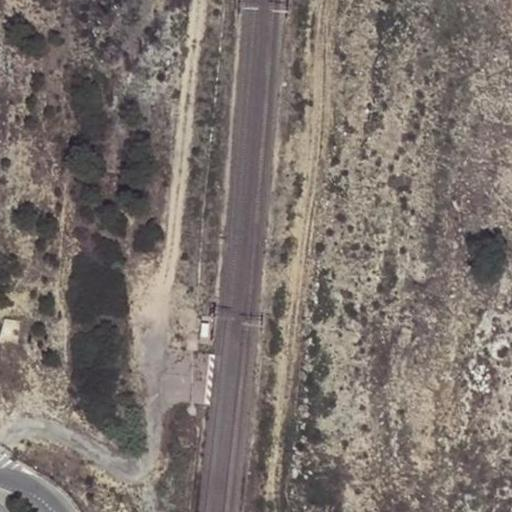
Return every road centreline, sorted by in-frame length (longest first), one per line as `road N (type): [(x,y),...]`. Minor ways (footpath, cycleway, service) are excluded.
road 1 (track): [(198,0),(153,453),(135,489)]
road 2 (track): [(144,511),(123,478),(56,432),(16,429),(0,442)]
